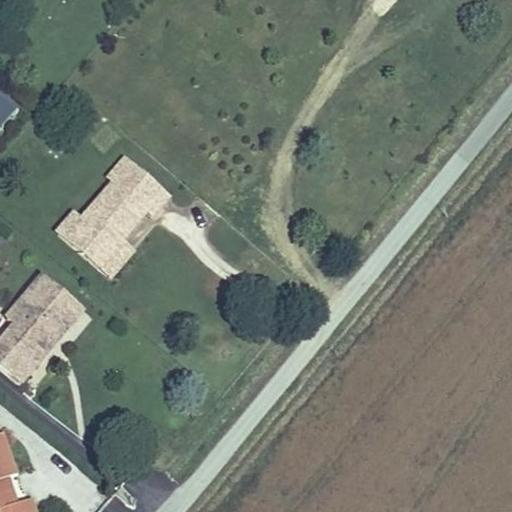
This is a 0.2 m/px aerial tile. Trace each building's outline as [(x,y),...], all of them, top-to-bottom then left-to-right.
[(0,130),(0,131),(19,109),(0,93),(0,130)] [(53,240),(93,271),(114,247),(139,214),(148,220),(162,201),(117,166),(104,182),(106,189),(77,225),(68,219),(53,240)] [(114,247),(93,271),(105,281),(125,257),(114,247)] [(0,376),(19,390),(79,314),(38,283),(3,327),(10,335),(0,348),(0,376)] [(0,511),(4,511),(37,511),(32,497),(17,502),(8,478),(19,475),(5,432),(0,434),(0,511)]
